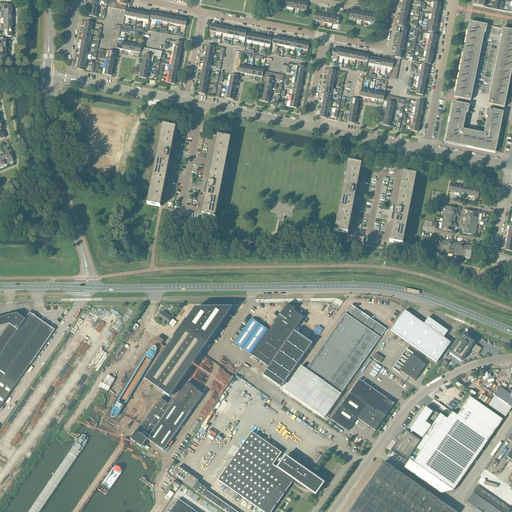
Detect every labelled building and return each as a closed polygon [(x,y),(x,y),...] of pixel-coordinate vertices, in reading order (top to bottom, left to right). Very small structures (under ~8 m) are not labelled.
[(301,1),(299,10),(306,11),(307,3),(301,1)] [(355,20),(357,11),(351,10),(349,19),(355,20)] [(315,12),(313,21),(319,22),(321,13),(315,12)] [(370,14),(368,22),(374,24),(376,15),(370,14)] [(334,16),(332,24),(338,26),(340,17),(334,16)] [(485,33),(487,26),(470,22),(469,22),(469,24),(471,24),(457,93),(455,93),(454,98),(470,101),(471,96),(470,96),(483,33),(484,33),(485,33)] [(489,100),(488,105),(504,108),(505,103),(503,103),(511,59),(511,30),(502,29),(500,36),(501,36),(503,37),(490,100),(489,100)] [(453,103),(445,142),(445,143),(495,153),(503,113),(487,109),(485,117),(487,117),(484,134),(463,130),(466,113),(468,113),(469,106),(453,103)] [(87,123),(81,154),(112,160),(118,129),(87,123)] [(163,125),(148,205),(159,207),(168,160),(172,161),(174,151),(170,150),(175,128),(163,125)] [(215,218),(230,139),(219,136),(209,183),(206,182),(204,192),(207,193),(203,215),(215,218)] [(9,155),(9,153),(4,156),(8,164),(13,162),(10,156),(9,155)] [(349,162),(335,231),(346,234),(354,196),(357,197),(359,187),(356,186),(360,164),(349,162)] [(404,173),(397,210),(393,209),(391,219),(395,220),(390,242),(402,244),(416,175),(404,173)] [(450,183),(448,191),(454,192),(454,193),(460,194),(460,193),(463,194),(465,186),(450,183)] [(478,197),(479,189),(465,186),(463,194),(469,195),(469,196),(474,197),(474,196),(478,197)] [(444,212),(459,215),(459,213),(456,213),(457,209),(445,206),(444,212)] [(464,216),(478,219),(479,213),(471,212),(468,211),(467,215),(464,214),(464,216)] [(464,216),(463,218),(466,218),(465,222),(477,224),(480,224),(481,219),(478,219),(464,216)] [(455,220),(443,218),(442,223),(456,226),(457,225),(454,224),(455,220)] [(477,224),(465,222),(464,226),(462,226),(462,228),(476,230),(477,224)] [(476,230),(462,228),(461,229),(464,229),(463,234),(475,236),(476,230)] [(439,237),(436,251),(442,253),(445,241),(441,240),(441,238),(439,237)] [(448,254),(451,239),(449,239),(448,241),(445,241),(442,253),(448,254)] [(453,255),(456,243),(452,242),(452,240),(451,239),(448,254),(453,255)] [(459,256),(462,242),(460,241),(460,244),(456,243),(453,255),(459,256)] [(470,258),(473,244),(471,243),(471,246),(467,245),(465,257),(470,258)] [(269,331),(252,356),(269,367),(263,376),(281,388),(311,345),(293,332),(304,318),(294,311),(295,309),(293,307),(292,308),(287,304),(279,315),(280,316),(269,331)] [(380,338),(386,330),(351,305),(306,370),(301,366),(284,390),(324,419),(341,395),(341,394),(380,338)] [(170,398),(232,309),(195,309),(145,381),(170,398)] [(163,311),(158,318),(167,325),(172,318),(163,311)] [(450,343),(443,338),(448,331),(428,318),(423,324),(405,311),(391,331),(436,363),(450,343)] [(24,320),(0,354),(0,407),(54,331),(29,313),(24,320)] [(0,318),(0,327),(1,327),(8,325),(0,336),(0,354),(24,320),(15,314),(12,315),(7,317),(0,318)] [(269,331),(251,319),(234,343),(252,356),(269,331)] [(475,342),(468,338),(467,337),(463,334),(449,354),(461,362),(465,356),(467,357),(471,351),(477,355),(481,349),(474,344),(475,342)] [(376,353),(372,358),(380,363),(383,359),(376,353)] [(411,355),(400,371),(401,371),(400,372),(409,377),(414,381),(414,380),(415,381),(425,366),(425,365),(420,362),(420,361),(412,355),(411,355)] [(375,431),(394,404),(391,401),(359,379),(331,420),(348,432),(357,418),(375,431)] [(167,404),(144,437),(148,440),(164,451),(203,395),(187,384),(176,399),(174,398),(169,405),(167,404)] [(463,392),(453,385),(448,391),(452,394),(452,395),(455,397),(455,396),(459,398),(463,392)] [(505,417),(511,407),(511,391),(509,389),(507,392),(500,388),(488,406),(505,417)] [(398,442),(393,450),(408,460),(408,459),(409,460),(408,462),(407,463),(407,464),(404,468),(441,494),(442,493),(454,491),(503,420),(470,397),(457,416),(452,412),(447,419),(429,406),(427,409),(425,408),(409,431),(411,432),(409,434),(406,431),(403,435),(402,435),(398,435),(395,440),(396,441),(397,442),(398,442)] [(136,432),(130,440),(142,448),(148,440),(144,437),(167,404),(160,399),(137,432),(136,432)] [(218,481),(217,481),(262,511),(271,511),(275,507),(277,504),(284,495),(285,492),(292,483),(297,486),(299,487),(300,488),(301,488),(304,489),(307,490),(316,496),(324,484),(311,474),(285,456),(277,468),(273,465),(281,453),(251,433),(218,481)] [(455,511),(384,462),(348,511),(455,511)] [(173,475),(225,511),(237,511),(206,490),(207,489),(197,483),(199,481),(179,467),(173,475)] [(511,511),(511,509),(477,486),(466,502),(476,509),(473,511),(511,511)] [(169,511),(196,511),(178,499),(169,511)]
